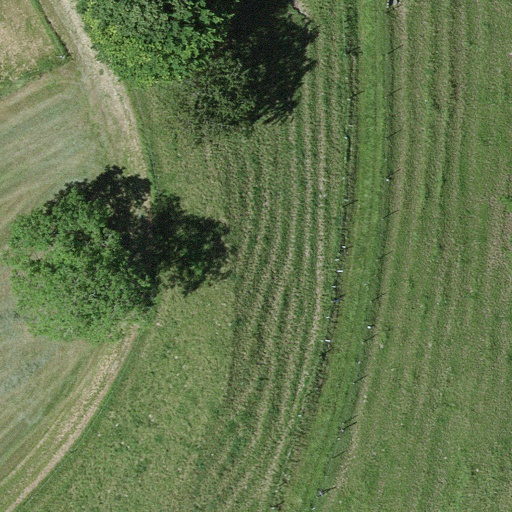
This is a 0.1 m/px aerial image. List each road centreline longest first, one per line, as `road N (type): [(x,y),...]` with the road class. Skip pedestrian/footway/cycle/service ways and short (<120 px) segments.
road 1 (track): [(85,0),(151,138),(157,230),(150,297),(88,425),(1,511)]
road 2 (track): [(393,0),(347,380),(294,511)]
